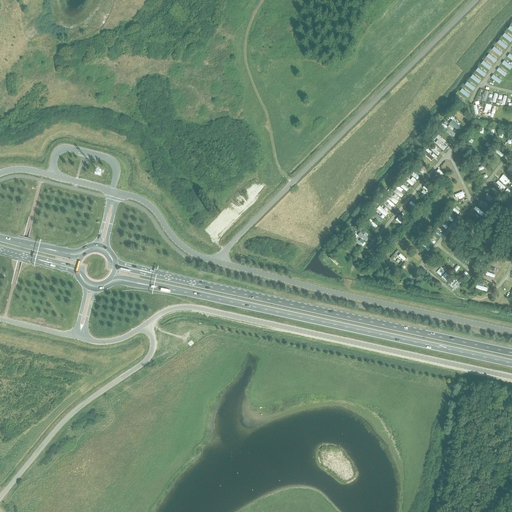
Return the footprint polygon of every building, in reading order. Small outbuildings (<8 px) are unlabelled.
[(503,36),(511,42),(511,40),(511,37),(506,32),(503,36)] [(498,43),(506,48),(508,44),(500,39),(498,43)] [(495,46),(492,50),(501,55),(504,52),(495,46)] [(490,53),(487,56),(495,63),(498,59),(490,53)] [(511,64),(506,59),(503,63),(510,69),(511,66),(511,64)] [(485,60),(482,63),(489,69),(492,66),(485,60)] [(477,70),(484,76),(487,73),(480,67),(477,70)] [(497,70),(505,76),(507,72),(500,67),(497,70)] [(473,74),(471,78),(480,83),(482,79),(473,74)] [(500,83),(502,79),(494,74),(492,77),(500,83)] [(474,91),(477,87),(468,81),(466,84),(474,91)] [(463,88),(460,92),(469,97),(471,93),(463,88)] [(456,132),(458,130),(449,124),(445,130),(456,137),(458,134),(456,132)] [(445,148),(447,145),(438,139),(436,142),(445,148)] [(424,154),(433,160),(437,154),(428,148),(424,154)] [(436,171),(442,177),(445,174),(439,168),(436,171)] [(418,179),(421,175),(415,170),(412,174),(418,179)] [(509,182),(511,180),(505,174),(500,178),(504,182),(506,180),(509,182)] [(409,177),(406,180),(413,185),(415,182),(409,177)] [(502,190),(506,186),(499,180),(496,184),(502,190)] [(425,185),(423,188),(430,193),(432,189),(425,185)] [(395,191),(402,197),(404,194),(397,189),(395,191)] [(484,195),(493,203),(496,200),(488,192),(484,195)] [(480,202),(485,206),(483,208),(488,211),(492,206),(483,198),(480,202)] [(391,210),(393,207),(387,201),(385,203),(391,210)] [(386,216),(388,213),(380,205),(378,208),(386,216)] [(484,216),(486,213),(477,205),(474,208),(484,216)] [(472,231),(478,224),(469,217),(463,224),(472,231)] [(361,237),(357,242),(363,247),(370,238),(361,231),(358,235),(361,237)] [(397,250),(391,258),(394,261),(400,252),(397,250)] [(411,270),(415,265),(410,262),(406,267),(411,270)] [(441,267),(437,272),(442,276),(446,270),(441,267)]
